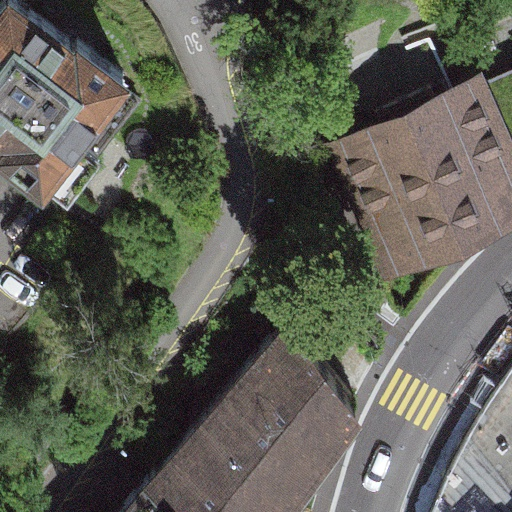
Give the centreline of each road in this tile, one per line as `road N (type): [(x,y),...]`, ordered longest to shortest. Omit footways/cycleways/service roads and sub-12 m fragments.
road 1 (residential): [(175,17),(218,101),(236,160),(236,212),(47,511)]
road 2 (tertiary): [(367,511),(408,411),(511,269)]
